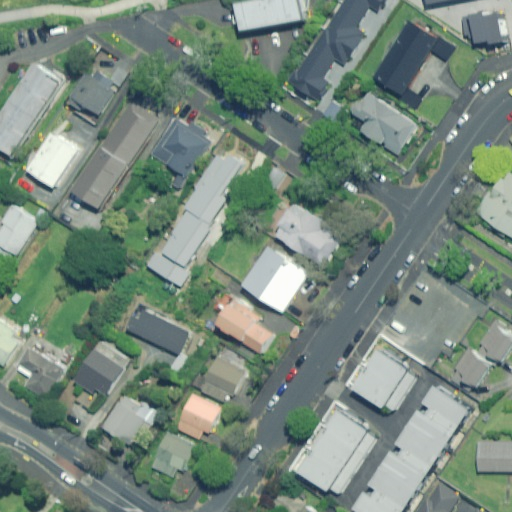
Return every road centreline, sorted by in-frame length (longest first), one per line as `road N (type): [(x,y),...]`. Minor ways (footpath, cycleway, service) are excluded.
road 1 (residential): [(220,511),(420,217)]
road 2 (residential): [(139,28),(420,217)]
road 3 (secondary): [(134,511),(0,425)]
road 4 (residential): [(420,217),(486,118),(511,95)]
